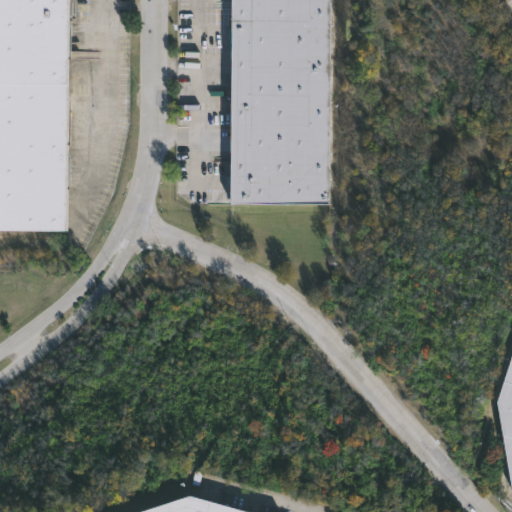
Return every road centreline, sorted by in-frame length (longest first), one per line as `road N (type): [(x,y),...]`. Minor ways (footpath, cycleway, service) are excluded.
road 1 (residential): [(487,511),(310,317),(260,278),(137,223)]
road 2 (tertiary): [(154,0),(154,135),(137,223)]
road 3 (tertiary): [(0,377),(86,308),(123,258),(137,223)]
road 4 (tertiary): [(137,223),(0,354)]
